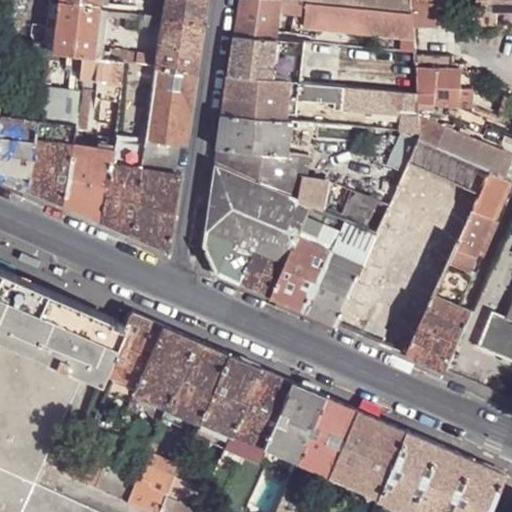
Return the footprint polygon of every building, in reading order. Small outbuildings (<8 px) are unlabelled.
[(9,0),(9,9),(5,37),(4,49),(12,50),(13,49),(14,47),(16,47),(17,45),(19,44),(20,40),(31,41),(31,46),(32,47),(32,49),(36,50),(36,51),(37,52),(45,53),(45,49),(48,26),(51,0),(9,0)] [(150,7),(149,14),(158,15),(164,16),(165,0),(155,0),(155,7),(150,7)] [(206,0),(165,0),(164,16),(203,22),(206,0)] [(242,0),(237,35),(276,39),(278,28),(281,12),(282,0),(242,0)] [(415,51),(413,12),(290,0),(282,0),(281,12),(316,16),(321,16),(319,28),(404,36),(402,49),(415,51)] [(290,0),(413,12),(412,4),(411,0),(290,0)] [(511,0),(411,0),(412,4),(470,6),(469,22),(478,23),(477,26),(498,26),(498,25),(498,11),(511,11),(511,0)] [(55,51),(84,55),(93,56),(100,6),(61,1),(58,27),(55,51)] [(93,56),(100,58),(106,13),(107,8),(100,6),(93,56)] [(0,36),(5,37),(9,9),(0,8),(0,36)] [(511,11),(498,11),(498,25),(511,25),(511,11)] [(156,27),(158,15),(149,14),(145,13),(144,25),(156,27)] [(157,66),(196,71),(203,22),(164,16),(159,56),(157,66)] [(278,28),(276,39),(281,39),(293,40),(293,29),(278,28)] [(237,35),(231,74),(276,78),(281,39),(276,39),(237,35)] [(281,39),(276,78),(294,81),(302,81),(303,81),(307,41),(303,41),(293,40),(281,39)] [(31,41),(20,40),(19,44),(17,45),(16,47),(14,47),(13,49),(12,50),(37,52),(36,51),(36,50),(32,49),(32,47),(31,46),(31,41)] [(111,49),(109,58),(123,61),(142,63),(157,66),(159,56),(111,49)] [(81,77),(120,83),(123,61),(109,58),(100,58),(93,56),(84,55),(81,77)] [(455,56),(416,55),(418,92),(419,102),(431,104),(448,105),(461,106),(461,85),(461,67),(455,67),(455,63),(455,56)] [(196,71),(157,66),(147,136),(178,141),(185,142),(196,71)] [(328,69),(326,83),(353,85),(354,71),(328,69)] [(354,71),(353,85),(383,88),(385,74),(354,71)] [(231,74),(226,115),(290,120),(291,113),(294,81),(276,78),(231,74)] [(111,93),(111,96),(119,98),(120,83),(81,77),(80,87),(91,88),(94,88),(94,92),(111,93)] [(302,81),(294,81),(291,113),(298,114),(299,106),(336,109),(337,101),(300,99),(302,81)] [(419,102),(418,92),(383,88),(353,85),(326,83),(303,81),(302,81),(300,99),(337,101),(344,102),(344,109),(404,114),(402,129),(420,131),(419,115),(419,102)] [(41,85),(40,96),(51,97),(53,87),(41,85)] [(473,86),(461,85),(461,106),(471,106),(473,86)] [(91,88),(80,87),(77,107),(76,113),(87,114),(91,88)] [(510,95),(504,92),(496,119),(503,121),(511,124),(511,116),(505,114),(510,95)] [(39,103),(38,106),(50,106),(51,97),(40,96),(39,103)] [(38,106),(39,103),(31,102),(30,109),(38,111),(38,106)] [(431,104),(419,102),(419,115),(429,119),(430,111),(431,104)] [(431,104),(430,111),(447,113),(448,105),(431,104)] [(38,111),(37,118),(48,120),(50,106),(38,106),(38,111)] [(71,107),(69,121),(75,122),(76,113),(77,107),(71,107)] [(0,175),(28,188),(35,140),(37,118),(0,113),(0,175)] [(87,114),(76,113),(75,122),(74,127),(85,129),(87,114)] [(226,115),(221,148),(290,155),(291,152),(294,132),(295,120),(290,120),(226,115)] [(507,175),(511,164),(511,153),(429,119),(419,115),(420,131),(422,139),(492,169),(507,176),(507,175)] [(37,118),(35,140),(50,141),(52,121),(48,120),(37,118)] [(312,134),(313,122),(295,120),(294,132),(312,134)] [(69,121),(52,121),(50,141),(72,143),(74,127),(75,122),(69,121)] [(114,144),(115,123),(98,122),(95,146),(113,149),(114,144)] [(133,233),(170,250),(181,173),(174,172),(178,141),(147,136),(145,150),(142,167),(133,233)] [(451,263),(492,169),(422,139),(388,216),(382,229),(402,237),(410,218),(428,224),(410,264),(416,266),(408,283),(409,284),(388,330),(383,342),(410,353),(437,293),(449,267),(451,263)] [(65,203),(72,143),(50,141),(35,140),(28,188),(65,203)] [(95,146),(72,143),(65,203),(102,219),(110,162),(113,149),(95,146)] [(127,147),(127,145),(114,144),(113,149),(110,162),(142,167),(145,150),(127,147)] [(290,155),(221,148),(219,162),(316,203),(327,208),(328,209),(332,181),(308,176),(311,155),(291,152),(290,155)] [(110,162),(102,219),(133,233),(142,167),(110,162)] [(275,295),(291,260),(301,237),(302,235),(309,219),(312,214),(316,203),(219,162),(206,247),(217,270),(275,295)] [(451,263),(471,271),(479,255),(493,223),(498,225),(501,220),(496,217),(511,178),(511,177),(507,175),(507,176),(492,169),(451,263)] [(382,229),(388,216),(359,203),(336,189),(335,197),(343,199),(339,213),(347,217),(366,224),(367,225),(381,230),(382,229)] [(314,241),(333,249),(347,217),(339,213),(337,212),(314,241)] [(402,237),(366,319),(388,330),(409,284),(408,283),(416,266),(410,264),(428,224),(410,218),(402,237)] [(479,255),(484,258),(498,225),(493,223),(479,255)] [(367,225),(364,232),(377,238),(381,230),(367,225)] [(340,323),(360,332),(366,319),(402,237),(382,229),(381,230),(377,238),(370,254),(366,264),(340,323)] [(364,232),(356,248),(370,254),(377,238),(364,232)] [(275,295),(308,309),(333,249),(314,241),(308,239),(302,235),(301,237),(291,260),(275,295)] [(356,248),(352,257),(366,264),(370,254),(356,248)] [(308,309),(340,323),(366,264),(352,257),(333,249),(308,309)] [(449,267),(437,293),(460,303),(471,276),(449,267)] [(126,324),(0,269),(0,330),(86,368),(104,376),(106,370),(126,324)] [(410,353),(446,370),(452,355),(473,309),(460,303),(437,293),(410,353)] [(480,345),(511,358),(511,309),(509,316),(495,310),(480,345)] [(126,324),(106,370),(139,384),(164,325),(132,310),(126,324)] [(196,338),(164,325),(139,384),(136,391),(168,405),(196,338)] [(86,368),(0,330),(0,511),(104,511),(36,482),(86,368)] [(196,338),(168,405),(200,419),(202,416),(230,353),(196,338)] [(230,353),(202,416),(233,431),(261,367),(230,353)] [(261,367),(233,431),(266,444),(293,380),(261,367)] [(293,380),(266,444),(298,459),(327,395),(293,380)] [(327,395),(298,459),(324,471),(330,473),(358,409),(327,395)] [(358,409),(330,473),(351,483),(378,494),(406,430),(358,409)] [(200,419),(195,431),(227,443),(233,431),(202,416),(200,419)] [(162,418),(148,452),(154,454),(167,420),(162,418)] [(487,511),(505,472),(406,430),(378,494),(411,509),(417,511),(487,511)] [(195,432),(185,454),(192,458),(203,434),(195,431),(195,432)] [(233,431),(227,443),(260,458),(266,444),(233,431)] [(69,456),(62,471),(95,485),(99,475),(101,470),(69,456)] [(324,471),(298,459),(296,464),(322,476),(324,471)] [(133,490),(135,485),(101,470),(99,475),(133,490)] [(168,494),(172,487),(140,473),(138,477),(150,484),(149,487),(168,494)] [(346,493),(351,483),(330,473),(325,483),(341,491),(346,493)] [(99,475),(95,485),(129,500),(133,490),(99,475)] [(133,490),(129,500),(156,511),(159,511),(167,496),(168,494),(149,487),(150,484),(138,477),(135,485),(133,490)] [(290,478),(287,484),(294,487),(297,481),(290,478)] [(325,483),(324,488),(339,496),(341,491),(325,483)] [(274,511),(313,511),(314,510),(318,501),(286,486),(274,511)] [(199,509),(207,492),(194,487),(186,504),(199,509)] [(332,511),(339,496),(324,488),(318,501),(314,510),(319,511),(332,511)] [(378,494),(370,511),(409,511),(411,509),(378,494)] [(167,496),(159,511),(197,511),(199,509),(186,504),(167,496)]
